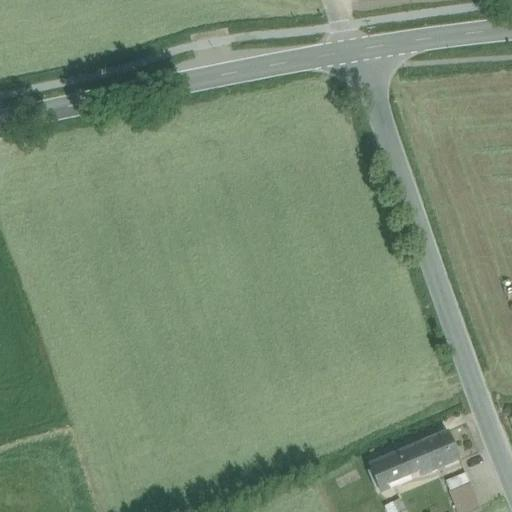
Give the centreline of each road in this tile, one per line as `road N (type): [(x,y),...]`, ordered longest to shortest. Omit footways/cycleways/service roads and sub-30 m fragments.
road 1 (residential): [(353,53),(511,471)]
road 2 (secondary): [(353,53),(0,120)]
road 3 (secondary): [(511,29),(353,53)]
